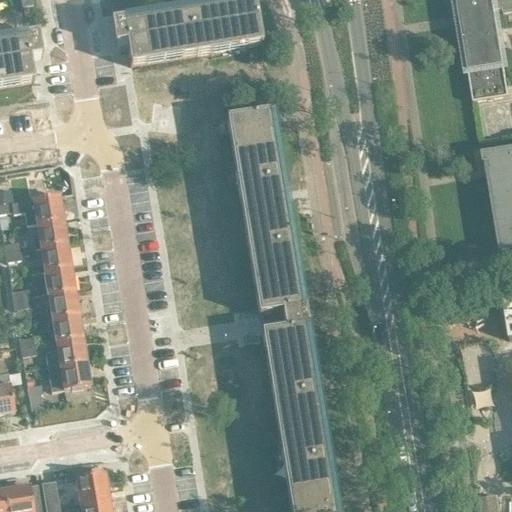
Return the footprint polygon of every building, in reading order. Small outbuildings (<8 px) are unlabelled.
[(253,0),(254,5),(125,26),(124,21),(111,23),(113,36),(115,46),(127,44),(127,48),(131,68),(181,59),(212,54),(211,49),(245,44),(246,49),(262,46),(254,0),(253,0)] [(460,22),(466,57),(474,104),(509,98),(496,10),(504,9),(504,13),(511,12),(511,0),(457,0),(462,16),(463,21),(461,22),(461,21),(460,22)] [(26,37),(27,42),(0,46),(0,89),(35,84),(33,72),(32,65),(31,60),(43,58),(41,49),(39,35),(26,37)] [(235,172),(240,202),(245,201),(248,215),(244,216),(244,218),(243,219),(257,308),(259,317),(282,314),(284,323),(285,331),(262,334),(263,342),(278,433),(283,432),(286,449),(281,450),(286,480),(291,480),(296,511),(333,511),(303,329),(309,328),(305,309),(300,310),(269,116),(274,115),(273,113),(227,121),(229,137),(235,137),(240,171),(235,172)] [(511,150),(483,156),(484,166),(489,165),(490,172),(491,179),(486,180),(489,195),(494,194),(503,250),(498,251),(501,267),(511,264),(511,150)] [(0,192),(0,204),(12,203),(11,191),(0,192)] [(14,216),(34,213),(36,226),(64,222),(60,198),(0,207),(0,216),(13,214),(14,216)] [(316,219),(309,220),(311,237),(318,236),(316,219)] [(64,222),(36,226),(40,250),(68,246),(64,222)] [(22,245),(4,248),(5,256),(23,253),(22,245)] [(44,274),(72,269),(68,246),(40,250),(44,274)] [(6,264),(24,261),(23,253),(5,256),(6,264)] [(72,269),(44,274),(48,297),(75,293),(72,269)] [(29,292),(11,294),(13,303),(31,300),(29,292)] [(52,321),(79,317),(75,293),(48,297),(52,321)] [(14,312),(32,309),(31,300),(13,303),(14,312)] [(79,317),(52,321),(55,345),(83,340),(79,317)] [(36,339),(19,342),(20,350),(38,347),(36,339)] [(48,371),(59,369),(87,364),(83,340),(55,345),(57,353),(45,355),(48,371)] [(22,360),(40,357),(38,347),(20,350),(22,360)] [(15,349),(3,352),(4,359),(11,364),(18,362),(15,349)] [(63,393),(91,388),(87,364),(59,369),(63,393)] [(0,417),(15,415),(8,376),(0,377),(0,417)] [(42,388),(27,390),(28,399),(44,396),(42,388)] [(91,465),(65,470),(67,482),(76,481),(93,478),(91,465)] [(93,478),(76,481),(80,505),(109,500),(105,476),(93,478)] [(55,484),(42,486),(47,511),(59,509),(55,484)] [(7,511),(33,511),(29,488),(4,492),(7,511)] [(479,499),(481,511),(499,511),(497,497),(479,499)] [(111,511),(109,500),(80,505),(80,511),(111,511)]
